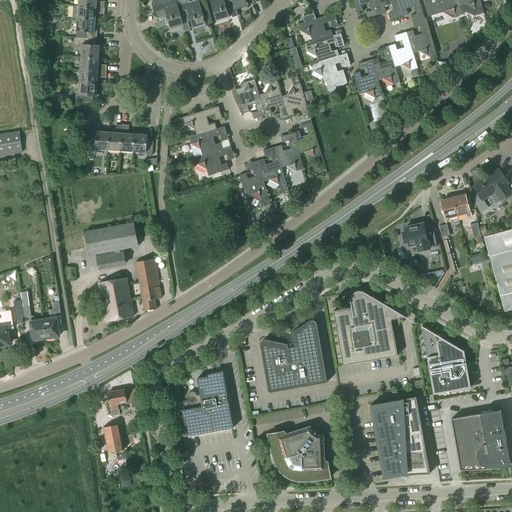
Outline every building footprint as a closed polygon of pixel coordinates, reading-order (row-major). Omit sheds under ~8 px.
[(78,0),(78,6),(104,8),(104,1),(95,1),(95,0),(78,0)] [(181,24),(174,0),(151,0),(157,18),(165,16),(169,28),(181,24)] [(174,0),(180,18),(188,16),(191,28),(205,24),(198,1),(188,3),(187,0),(174,0)] [(232,0),(209,0),(215,21),(229,17),(225,5),(233,2),(232,0)] [(232,0),(233,2),(235,9),(248,5),(246,0),(232,0)] [(352,0),(355,9),(357,14),(363,12),(362,6),(369,4),(372,12),(366,14),(368,19),(380,16),(375,0),(352,0)] [(394,14),(389,15),(390,21),(402,17),(396,0),(375,0),(380,16),(386,14),(384,8),(392,6),(394,14)] [(413,23),(425,19),(419,0),(397,0),(402,17),(408,15),(407,10),(415,8),(417,15),(411,17),(413,23)] [(458,0),(423,0),(429,17),(446,12),(457,17),(464,15),(462,7),(461,7),(458,0)] [(458,0),(461,7),(462,7),(464,14),(470,12),(478,16),(485,14),(481,0),(458,0)] [(103,14),(104,8),(78,6),(74,6),(73,18),(77,19),(94,20),(94,13),(103,14)] [(311,38),(312,43),(312,44),(333,37),(331,31),(326,33),(324,25),(331,23),(333,29),(339,27),(335,15),(315,21),(313,15),(301,18),(303,25),(299,26),(301,33),(311,38)] [(79,38),(96,39),(96,27),(93,27),(93,26),(94,20),(77,19),(76,38),(79,38)] [(415,37),(413,32),(407,33),(414,53),(418,52),(429,58),(436,56),(425,19),(415,22),(413,23),(415,29),(420,27),(422,35),(415,37)] [(395,46),(390,48),(395,67),(400,66),(410,71),(418,69),(413,53),(414,53),(407,33),(395,37),(397,43),(402,41),(405,49),(397,51),(395,46)] [(337,43),(339,49),(345,47),(341,35),(333,37),(312,44),(312,43),(305,46),(307,52),(316,57),(318,64),(339,57),(337,51),(332,53),(330,45),(337,43)] [(75,46),(81,46),(80,57),(97,58),(98,52),(101,52),(101,46),(98,46),(98,45),(95,45),(96,39),(79,38),(76,38),(75,46)] [(379,65),(378,59),(372,61),(378,81),(383,79),(394,85),(396,85),(397,89),(401,87),(400,83),(395,67),(390,48),(377,52),(379,57),(385,55),(387,62),(379,65)] [(295,49),(288,51),(292,62),(298,60),(295,49)] [(347,55),(339,57),(318,64),(311,66),(313,73),(323,78),(325,84),(326,84),(329,92),(331,93),(333,93),(335,92),(336,90),(336,88),(347,85),(344,71),(338,73),(335,65),(343,63),(345,69),(351,67),(347,55)] [(97,65),(97,58),(80,57),(79,70),(105,72),(106,66),(97,65)] [(354,75),(360,96),(366,94),(375,99),(382,97),(378,81),(372,61),(360,65),(362,71),(367,69),(369,77),(362,79),(360,73),(354,75)] [(441,72),(448,65),(446,62),(438,62),(441,72)] [(105,78),(105,72),(79,70),(78,82),(96,84),(96,78),(105,78)] [(417,70),(411,72),(413,79),(419,77),(417,70)] [(291,78),(293,85),(299,83),(297,76),(291,78)] [(236,94),(242,115),(249,113),(247,107),(255,105),(257,113),(251,114),(253,120),(265,117),(259,96),(255,81),(248,83),(242,92),(236,94)] [(72,95),(72,101),(91,103),(92,97),(95,97),(95,96),(98,96),(98,90),(96,90),(96,84),(78,82),(78,95),(72,95)] [(279,115),(274,116),(275,122),(287,118),(281,98),(277,83),(270,85),(265,95),(259,96),(265,117),(271,115),(270,109),(277,107),(279,115)] [(304,101),(299,84),(293,86),(287,96),(281,98),(287,118),(294,116),(293,111),(300,109),(302,116),(296,118),(298,124),(310,121),(306,106),(304,101)] [(216,121),(219,120),(222,119),(218,108),(182,118),(184,126),(193,130),(195,136),(216,130),(215,124),(209,126),(206,118),(214,116),(216,121)] [(300,138),(299,132),(292,134),(299,155),(304,153),(314,159),(321,157),(310,121),(298,124),(300,130),(305,128),(308,136),(300,138)] [(109,133),(108,150),(121,151),(123,125),(116,125),(115,134),(109,133)] [(123,125),(121,151),(133,152),(134,135),(128,135),(128,126),(123,125)] [(228,139),(226,134),(224,128),(216,130),(195,136),(188,138),(190,146),(194,158),(201,156),(201,157),(223,150),(222,150),(221,144),(215,146),(213,138),(220,136),(222,141),(228,139)] [(108,150),(109,133),(103,133),(103,130),(98,130),(97,132),(97,135),(90,135),(89,151),(96,152),(96,149),(108,150)] [(19,133),(0,135),(0,155),(22,152),(19,133)] [(141,136),(134,135),(133,152),(146,153),(146,156),(152,156),(153,140),(147,139),(147,134),(141,133),(141,136)] [(283,152),(281,146),(274,148),(281,169),(287,167),(296,172),(303,170),(299,155),(292,134),(280,138),(282,144),(287,142),(290,150),(283,152)] [(228,161),(234,159),(230,148),(222,150),(223,150),(201,157),(201,156),(194,158),(196,166),(205,170),(207,177),(229,170),(227,164),(221,166),(219,158),(226,156),(228,161)] [(264,165),(263,160),(256,162),(261,176),(263,183),(264,183),(268,182),(278,187),(281,195),(288,192),(286,185),(283,176),(281,169),(274,148),(263,152),(264,157),(270,155),(272,163),(264,165)] [(256,162),(245,165),(247,171),(252,170),(255,178),(247,180),(245,174),(239,176),(246,201),(248,200),(250,198),(259,203),(259,204),(260,208),(270,205),(264,183),(263,183),(261,176),(256,162)] [(498,170),(472,187),(477,195),(473,198),(481,214),(488,208),(483,200),(489,196),(491,199),(496,196),(499,201),(511,193),(505,185),(507,184),(498,170)] [(453,196),(458,215),(465,214),(466,218),(472,217),(471,210),(469,211),(468,207),(469,207),(468,200),(466,200),(465,196),(460,197),(459,195),(453,196)] [(450,217),(458,215),(453,196),(446,198),(446,200),(441,201),(442,206),(441,206),(443,213),(444,213),(445,217),(444,217),(445,223),(451,222),(450,217)] [(134,223),(85,232),(89,256),(96,254),(99,268),(126,263),(124,249),(139,247),(134,223)] [(478,227),(477,223),(470,224),(474,238),(481,237),(481,236),(478,227)] [(405,232),(402,233),(405,243),(408,242),(408,246),(417,244),(418,251),(429,249),(437,247),(435,240),(432,224),(424,226),(423,224),(404,228),(405,232)] [(442,238),(442,237),(446,254),(452,252),(447,236),(449,236),(447,225),(439,226),(442,238)] [(481,236),(487,235),(485,226),(478,227),(481,236)] [(499,296),(511,292),(511,229),(484,237),(499,295),(499,296)] [(458,275),(457,271),(452,253),(447,255),(452,272),(451,272),(452,277),(458,275)] [(144,312),(156,309),(155,300),(161,299),(154,259),(136,262),(144,312)] [(442,271),(420,276),(420,277),(419,279),(434,288),(444,273),(442,272),(442,271)] [(133,316),(127,279),(99,283),(106,321),(133,316)] [(350,307),(344,308),(333,311),(342,364),(396,355),(390,319),(393,318),(394,322),(399,321),(398,317),(405,316),(363,292),(358,291),(355,291),(352,293),(350,296),(350,299),(350,307)] [(33,341),(46,339),(43,320),(43,319),(37,320),(36,318),(31,318),(27,292),(21,293),(24,318),(29,317),(33,341)] [(511,309),(511,292),(499,296),(503,311),(511,309)] [(21,301),(14,302),(17,324),(23,323),(22,316),(24,316),(21,301)] [(43,320),(46,339),(59,336),(55,313),(61,312),(59,302),(52,303),(53,310),(48,310),(50,318),(43,319),(43,320)] [(0,345),(10,344),(6,325),(5,321),(11,320),(9,307),(2,309),(4,321),(0,321),(0,345)] [(270,391),(301,385),(328,381),(317,322),(316,320),(315,320),(313,319),(310,319),(292,331),(293,339),(287,340),(288,344),(266,337),(264,338),(263,339),(261,340),(261,342),(270,391)] [(451,344),(442,338),(421,326),(433,394),(470,387),(464,357),(465,354),(466,351),(465,348),(463,345),(460,344),(457,342),(454,343),(451,344)] [(511,366),(503,368),(507,388),(511,386),(511,366)] [(208,375),(199,377),(198,377),(201,394),(198,394),(197,392),(195,391),(192,390),(190,391),(187,395),(188,401),(187,401),(188,406),(189,405),(189,408),(183,409),(185,424),(187,424),(189,435),(234,426),(223,370),(208,373),(208,375)] [(137,402),(135,389),(125,391),(108,393),(111,416),(119,415),(118,404),(127,403),(127,404),(137,402)] [(405,476),(430,474),(416,397),(400,400),(400,403),(395,404),(394,401),(370,406),(383,477),(386,477),(386,476),(404,472),(405,478),(406,478),(405,476)] [(332,413),(338,412),(336,403),(328,405),(329,410),(332,413)] [(508,460),(508,458),(507,451),(508,451),(501,410),(451,419),(458,460),(460,468),(490,462),(491,467),(500,466),(502,466),(504,466),(505,465),(507,463),(508,462),(508,460)] [(104,428),(108,453),(123,450),(119,425),(104,428)] [(285,430),(269,433),(271,442),(273,451),(276,460),(280,469),(281,470),(284,469),(292,475),(293,478),(294,479),(301,480),(309,480),(317,479),(325,478),(331,477),(328,461),(325,460),(324,435),(318,433),(318,434),(314,431),(314,430),(311,425),(287,433),(285,430)] [(351,478),(361,477),(358,464),(348,465),(351,478)] [(129,478),(120,479),(122,486),(122,487),(130,485),(130,484),(129,478)]
